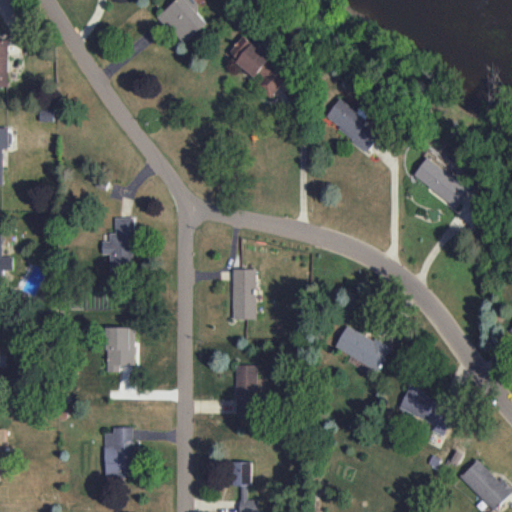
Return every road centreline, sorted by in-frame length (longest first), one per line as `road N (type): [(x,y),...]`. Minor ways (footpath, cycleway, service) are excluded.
road 1 (residential): [(511,400),(377,260),(182,200),(42,0)]
road 2 (residential): [(182,511),(182,200)]
